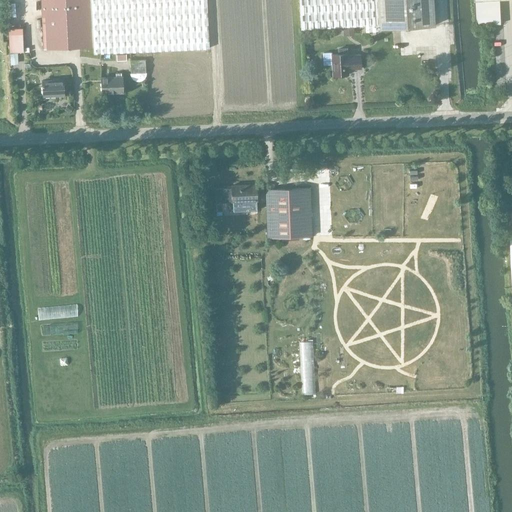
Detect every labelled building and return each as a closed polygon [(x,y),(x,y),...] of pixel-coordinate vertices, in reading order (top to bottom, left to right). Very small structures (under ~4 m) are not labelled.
[(41,0),(43,50),(93,47),(90,0),(41,0)] [(90,0),(93,47),(93,54),(209,48),(206,0),(90,0)] [(377,0),(298,0),(301,29),(366,25),(366,32),(379,31),(379,29),(377,0)] [(377,0),(379,29),(435,25),(433,0),(377,0)] [(8,29),(10,53),(24,52),(22,28),(8,29)] [(331,54),(333,76),(336,75),(338,77),(343,77),(345,75),(348,75),(348,69),(361,69),(360,55),(347,56),(347,53),(346,47),(339,48),(339,54),(331,54)] [(132,73),(147,73),(146,59),(132,60),(132,73)] [(101,78),(102,94),(123,93),(122,76),(101,78)] [(42,81),(43,97),(64,96),(63,80),(42,81)] [(256,185),(231,186),(231,188),(214,189),(215,203),(232,202),(233,212),(257,211),(256,201),(257,201),(256,185)] [(302,236),(300,188),(266,190),(267,238),(302,236)]
